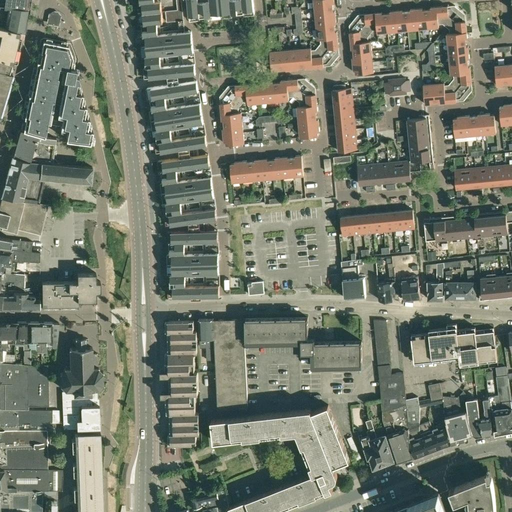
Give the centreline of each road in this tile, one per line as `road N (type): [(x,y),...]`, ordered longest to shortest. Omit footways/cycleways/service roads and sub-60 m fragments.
road 1 (residential): [(511,315),(226,305)]
road 2 (secondary): [(143,285),(135,173),(107,25)]
road 3 (residential): [(213,155),(198,42),(253,37),(259,0)]
road 4 (unclassified): [(313,511),(502,445)]
road 5 (secondary): [(145,511),(144,343)]
road 6 (residential): [(316,146),(324,136),(319,80),(346,69),(341,8)]
road 7 (residential): [(226,305),(213,155)]
